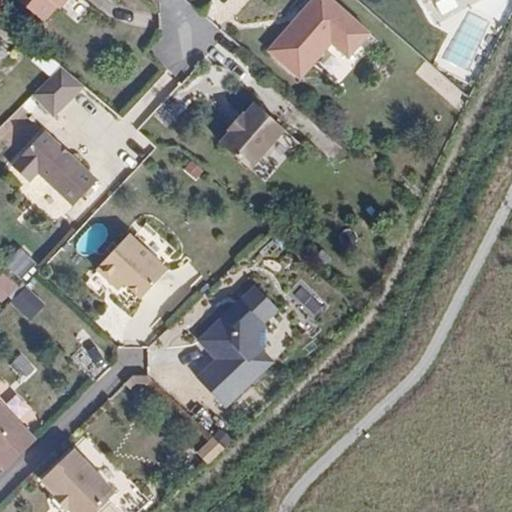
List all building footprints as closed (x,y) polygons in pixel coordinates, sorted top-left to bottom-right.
[(11,0),(40,25),(54,9),(57,12),(67,0),(11,0)] [(326,0),(313,0),(266,54),(298,82),(329,46),(346,61),(368,37),(326,0)] [(61,70),(32,98),(53,120),(83,89),(61,70)] [(218,146),(247,172),(281,135),(252,108),(241,120),(239,118),(225,133),(227,135),(218,146)] [(92,183),(40,134),(8,168),(24,184),(33,175),(69,208),(92,183)] [(139,301),(166,274),(129,237),(95,271),(109,285),(116,279),(139,301)] [(22,279),(37,263),(22,248),(6,264),(22,279)] [(0,297),(5,301),(19,283),(2,271),(0,273),(0,297)] [(213,358),(193,379),(222,407),(267,359),(256,348),(259,345),(256,327),(252,324),(271,305),(248,283),(194,340),(213,358)] [(31,320),(46,303),(26,285),(11,301),(31,320)] [(25,353),(10,361),(21,380),(36,372),(25,353)] [(33,440),(0,405),(0,468),(1,470),(33,440)] [(115,511),(135,511),(147,502),(85,436),(39,480),(53,496),(51,497),(63,510),(65,508),(68,511),(92,511),(105,501),(115,511)] [(210,464),(226,449),(215,436),(198,451),(210,464)]
